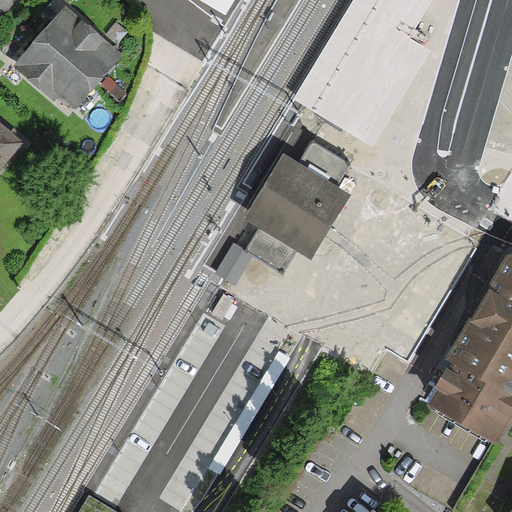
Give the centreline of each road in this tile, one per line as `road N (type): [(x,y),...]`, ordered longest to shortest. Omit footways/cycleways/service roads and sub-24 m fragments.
road 1 (residential): [(467,0),(426,164),(434,185),(455,199)]
road 2 (residential): [(501,0),(455,199)]
